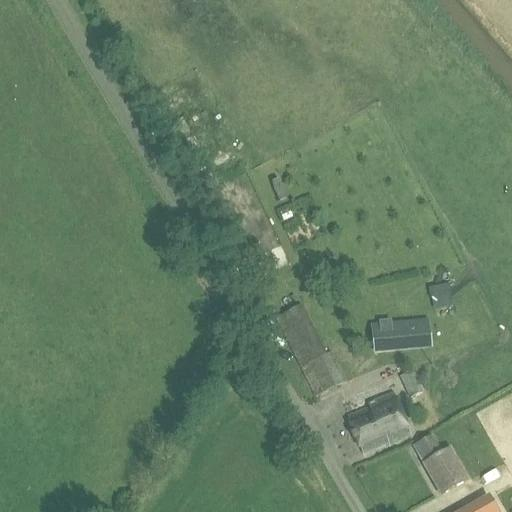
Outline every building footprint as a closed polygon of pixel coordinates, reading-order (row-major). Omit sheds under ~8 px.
[(316,397),(346,382),(331,353),(326,355),(301,306),(277,318),(316,397)] [(427,322),(391,325),(393,348),(429,345),(427,322)] [(425,393),(414,371),(400,378),(410,399),(425,393)] [(389,445),(411,436),(395,395),(368,405),(370,409),(348,417),(363,453),(389,443),(389,445)] [(442,496),(468,481),(450,450),(441,455),(431,438),(417,446),(427,463),(424,465),(442,496)] [(500,511),(493,499),(470,511),(500,511)]
